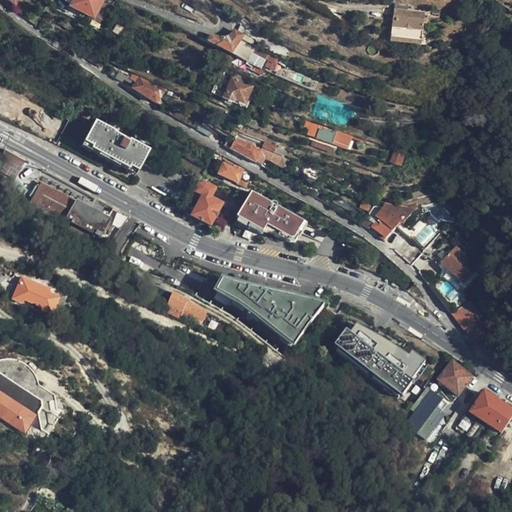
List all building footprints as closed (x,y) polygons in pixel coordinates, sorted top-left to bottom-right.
[(102,0),(73,0),(70,7),(91,20),(101,3),(102,0)] [(424,16),(395,13),(393,45),(421,47),(424,16)] [(242,35),(234,31),(234,32),(233,33),(233,34),(232,35),(231,36),(230,37),(229,37),(228,38),(227,39),(226,39),(225,39),(224,39),(223,39),(222,40),(221,40),(220,40),(219,40),(218,39),(217,39),(216,39),(215,39),(214,39),(213,39),(212,38),(209,37),(206,42),(221,50),(230,55),(238,41),(242,35)] [(139,76),(133,73),(130,79),(136,82),(139,76)] [(159,95),(164,87),(139,76),(136,82),(132,88),(154,100),(158,95),(159,95)] [(244,104),(252,87),(232,79),(224,99),(234,103),(235,100),(244,104)] [(0,99),(15,107),(20,99),(0,88),(0,99)] [(58,121),(20,99),(15,107),(53,129),(58,121)] [(66,125),(58,121),(53,129),(62,134),(66,125)] [(155,156),(91,122),(77,146),(134,177),(141,163),(149,167),(155,156)] [(200,125),(196,131),(198,132),(208,139),(212,132),(200,125)] [(340,141),(343,133),(337,131),(335,132),(331,131),(331,129),(326,128),(326,130),(323,128),(322,131),(319,130),(315,140),(333,145),(333,143),(337,145),(339,140),(340,141)] [(351,135),(343,133),(340,141),(339,140),(337,145),(337,147),(347,150),(351,135)] [(254,164),(261,150),(235,143),(230,151),(254,164)] [(24,161),(4,150),(0,171),(0,182),(16,199),(29,206),(31,203),(34,197),(12,183),(24,161)] [(254,164),(262,168),(267,159),(280,166),(283,162),(261,150),(254,164)] [(401,166),(405,154),(399,152),(396,165),(401,166)] [(238,179),(242,171),(235,167),(233,171),(222,166),(217,176),(245,189),(247,184),(238,179)] [(42,183),(34,197),(31,203),(71,226),(73,222),(99,237),(108,221),(42,183)] [(192,217),(210,227),(221,205),(210,200),(215,190),(206,185),(199,186),(196,192),(196,194),(186,212),(193,216),(192,217)] [(236,197),(239,191),(232,187),(228,193),(236,197)] [(307,219),(252,190),(238,218),(257,228),(260,223),(284,235),(297,238),(307,219)] [(386,200),(379,206),(391,207),(408,210),(409,209),(390,194),(386,200)] [(374,206),(364,222),(370,226),(382,235),(385,237),(387,239),(403,219),(406,221),(414,211),(417,213),(427,209),(425,203),(409,209),(408,210),(391,207),(379,206),(374,206)] [(145,227),(139,223),(135,231),(140,234),(143,231),(145,227)] [(107,237),(113,240),(121,229),(113,225),(107,237)] [(441,261),(466,284),(481,268),(457,245),(441,261)] [(177,269),(178,262),(151,257),(150,265),(160,266),(177,269)] [(59,298),(49,293),(50,290),(22,278),(14,297),(24,301),(25,298),(43,306),(45,309),(52,312),(54,309),(59,298)] [(298,321),(304,303),(297,300),(297,297),(276,289),(276,292),(268,289),(263,301),(271,304),(269,311),(298,321)] [(207,309),(189,301),(186,298),(173,293),(168,304),(170,305),(169,308),(202,322),(206,312),(207,309)] [(453,314),(478,346),(498,331),(471,299),(453,314)] [(412,353),(409,357),(357,324),(351,334),(345,330),(332,350),(405,395),(426,362),(412,353)] [(273,336),(278,330),(272,326),(268,331),(273,336)] [(381,330),(377,335),(408,355),(412,350),(381,330)] [(482,351),(496,361),(501,353),(504,348),(498,331),(478,346),(482,351)] [(501,353),(511,359),(511,353),(504,348),(501,353)] [(0,363),(0,379),(41,404),(47,395),(36,388),(36,386),(35,383),(34,378),(32,375),(30,373),(28,371),(24,368),(22,366),(21,366),(19,364),(18,364),(15,363),(14,363),(11,362),(10,362),(8,362),(6,362),(4,363),(1,363),(0,363)] [(472,379),(453,363),(438,381),(458,397),(472,379)] [(0,417),(25,432),(30,423),(39,408),(41,404),(0,379),(0,417)] [(470,413),(501,433),(508,423),(511,416),(511,411),(484,393),(470,413)] [(50,414),(39,408),(30,423),(45,432),(51,422),(50,414)] [(501,433),(501,434),(511,442),(511,425),(508,423),(501,433)]
